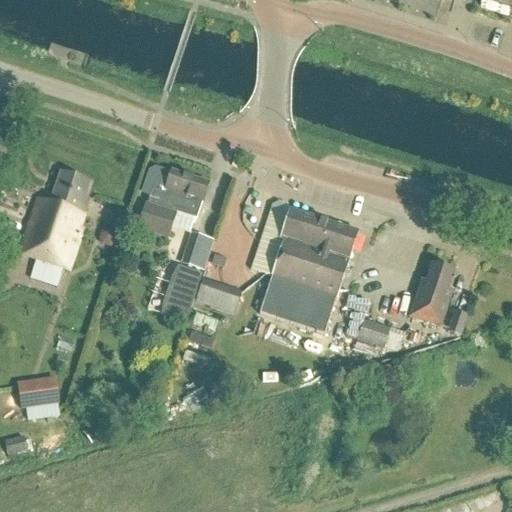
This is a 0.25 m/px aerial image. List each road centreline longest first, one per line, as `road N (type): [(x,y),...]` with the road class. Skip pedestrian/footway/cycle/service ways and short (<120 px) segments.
road 1 (residential): [(258,145),(206,142),(0,72)]
road 2 (tertiary): [(511,234),(295,165),(258,145)]
road 3 (unclassified): [(511,72),(353,19),(289,18)]
road 4 (track): [(373,511),(511,474)]
road 5 (tertiary): [(258,145),(289,18)]
